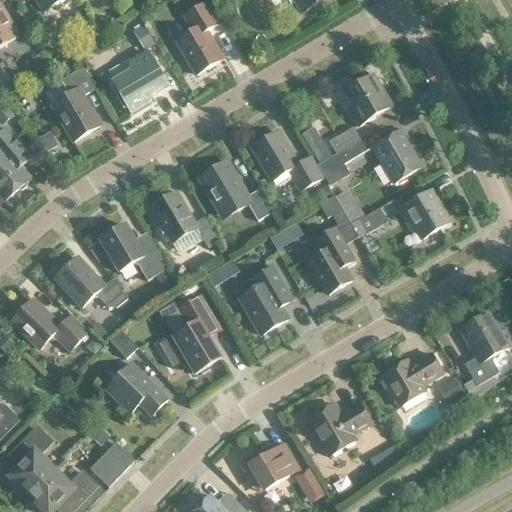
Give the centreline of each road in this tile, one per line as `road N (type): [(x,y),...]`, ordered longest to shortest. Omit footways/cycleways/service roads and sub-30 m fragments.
road 1 (residential): [(400,4),(122,169),(0,267)]
road 2 (unclassified): [(147,511),(313,370),(511,251)]
road 3 (residential): [(400,4),(511,220)]
